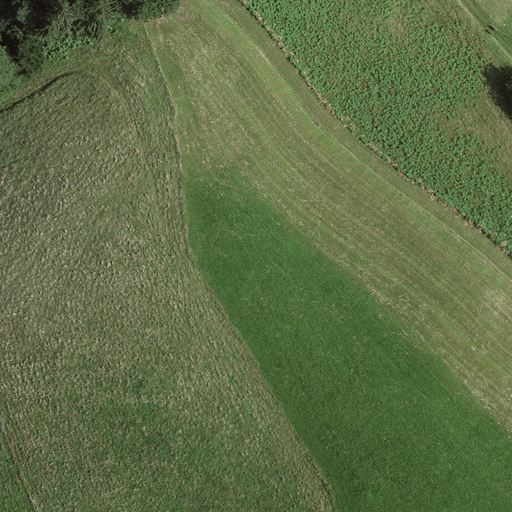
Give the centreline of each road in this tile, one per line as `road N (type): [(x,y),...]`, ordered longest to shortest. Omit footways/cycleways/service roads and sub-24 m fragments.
road 1 (track): [(220,0),(348,143),(511,268)]
road 2 (track): [(0,98),(72,60),(119,78),(148,138),(177,259)]
